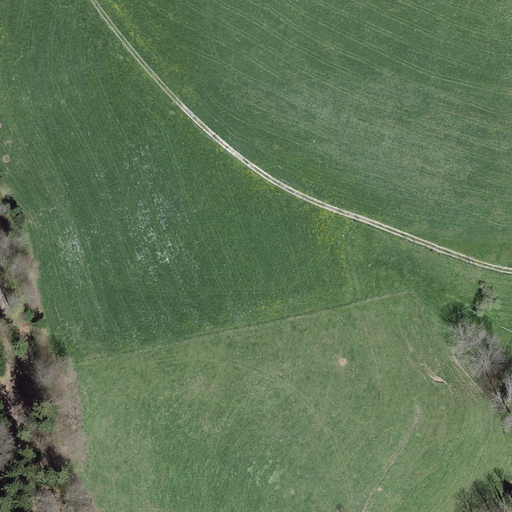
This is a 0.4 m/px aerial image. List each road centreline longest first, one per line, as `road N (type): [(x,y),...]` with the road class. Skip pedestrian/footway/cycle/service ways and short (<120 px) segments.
road 1 (track): [(511,272),(288,191),(221,145),(93,0)]
road 2 (track): [(0,292),(16,354),(16,414),(0,472)]
